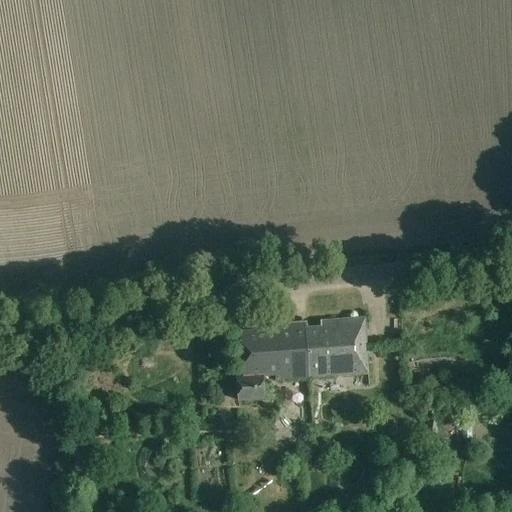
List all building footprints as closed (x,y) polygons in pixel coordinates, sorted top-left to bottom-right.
[(319,327),(305,328),(304,328),(305,333),(304,333),(306,365),(307,365),(307,377),(367,373),(363,319),(318,321),(319,327)] [(304,328),(305,328),(305,322),(275,323),(275,329),(239,330),(239,331),(243,374),(235,374),(237,398),(267,396),(266,383),(261,383),(260,379),(262,379),(262,374),(273,374),(273,379),(307,377),(307,365),(306,365),(304,333),(305,333),(304,328)] [(511,363),(511,351),(509,350),(503,359),(511,364),(511,363)] [(304,429),(320,427),(319,405),(316,405),(303,406),(304,429)] [(428,411),(426,432),(436,433),(439,412),(428,411)] [(74,444),(82,444),(82,427),(74,427),(74,444)] [(177,455),(193,452),(191,441),(175,444),(177,455)] [(93,463),(110,477),(122,462),(105,448),(93,463)]
